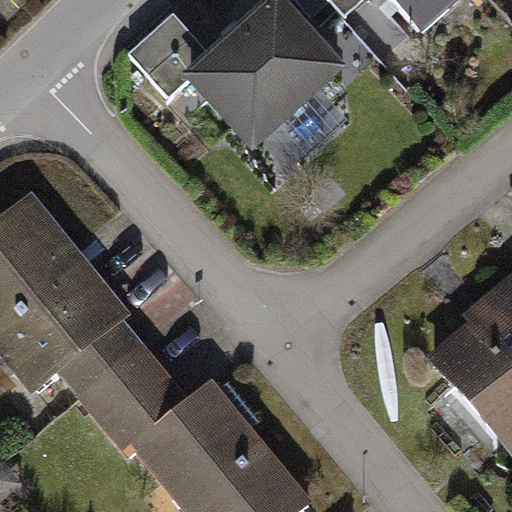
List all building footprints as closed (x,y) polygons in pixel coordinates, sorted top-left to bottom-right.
[(346,76),(277,0),(260,0),(175,72),(252,158),(346,76)] [(374,0),(413,39),(455,0),(374,0)] [(0,357),(28,394),(63,366),(122,317),(30,200),(0,223),(0,357)] [(511,272),(415,349),(511,466),(511,272)] [(63,366),(126,445),(184,396),(122,317),(63,366)] [(214,372),(184,396),(126,445),(178,511),(308,511),(318,505),(214,372)]
